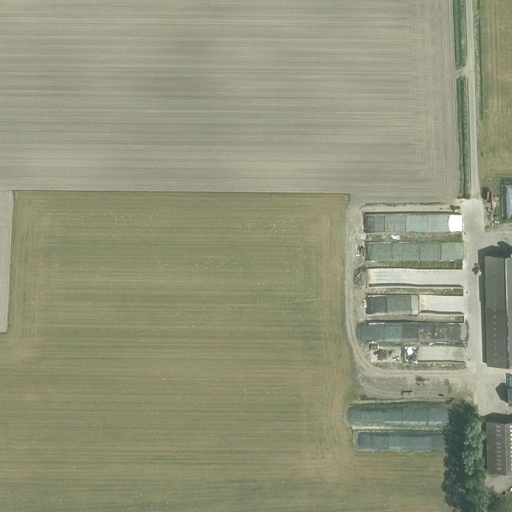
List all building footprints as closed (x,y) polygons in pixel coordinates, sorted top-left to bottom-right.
[(378,242),(377,261),(395,262),(395,253),(398,253),(398,244),(378,242)] [(511,251),(483,253),(487,364),(511,362),(511,251)] [(468,274),(380,271),(379,286),(467,289),(468,274)] [(377,296),(376,313),(457,316),(458,299),(377,296)] [(468,338),(468,323),(408,323),(408,333),(418,333),(418,338),(468,338)] [(465,351),(363,349),(363,366),(460,367),(460,357),(465,357),(465,351)] [(511,419),(486,420),(488,471),(511,470),(511,419)]
